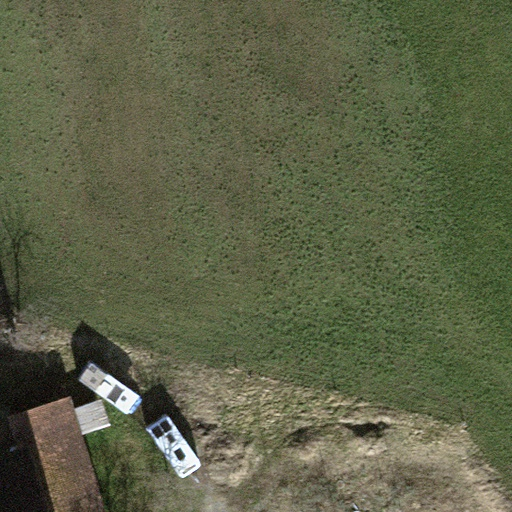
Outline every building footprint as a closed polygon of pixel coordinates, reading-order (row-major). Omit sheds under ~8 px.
[(93,11),(98,154),(206,150),(201,7),(93,11)] [(207,197),(207,156),(115,155),(114,197),(207,197)] [(206,267),(208,196),(153,195),(151,266),(206,267)] [(51,511),(35,459),(0,469),(0,511),(51,511)] [(465,511),(451,473),(337,511),(465,511)]
